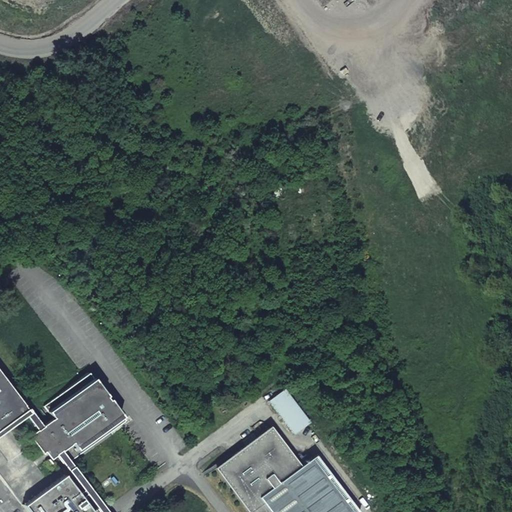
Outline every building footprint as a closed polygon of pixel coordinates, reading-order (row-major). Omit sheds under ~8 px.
[(30,427),(18,437),(33,454),(37,452),(42,458),(50,452),(53,449),(62,460),(114,417),(100,397),(99,399),(96,395),(98,394),(80,373),(36,410),(43,418),(33,425),(30,427)] [(308,421),(283,388),(267,400),(292,433),(308,421)] [(0,418),(14,407),(0,389),(0,418)] [(17,405),(14,407),(30,427),(33,425),(17,405)] [(355,511),(312,455),(298,465),(268,427),(230,456),(216,468),(248,511),(355,511)] [(50,452),(98,511),(106,511),(62,460),(53,449),(50,452)] [(8,501),(15,511),(78,511),(48,471),(15,495),(8,501)]
